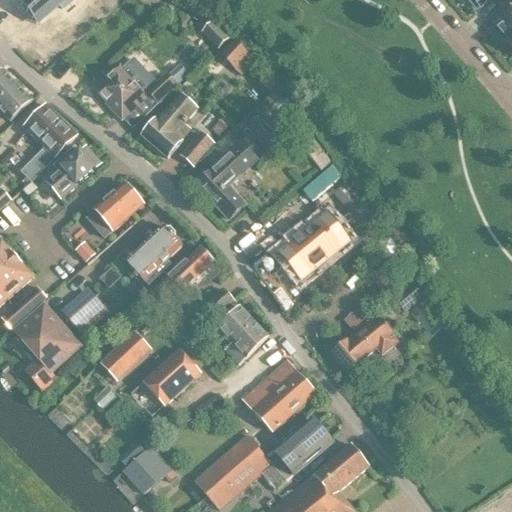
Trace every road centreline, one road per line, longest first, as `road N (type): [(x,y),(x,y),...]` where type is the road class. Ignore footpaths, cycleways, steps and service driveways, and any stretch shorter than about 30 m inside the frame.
road 1 (residential): [(429,511),(242,271),(155,180),(0,41)]
road 2 (residential): [(428,0),(511,97)]
